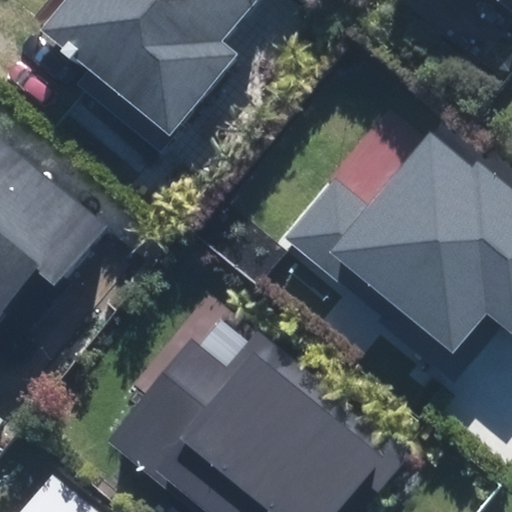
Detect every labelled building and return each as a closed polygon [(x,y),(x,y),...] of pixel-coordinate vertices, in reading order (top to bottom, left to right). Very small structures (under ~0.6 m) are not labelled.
[(77,83),(160,152),(238,58),(219,42),(254,0),(66,0),(42,30),(89,68),(77,83)] [(511,0),(496,0),(511,12),(511,0)] [(0,351),(129,205),(0,90),(0,351)] [(511,163),(455,115),(384,199),(349,169),(290,238),(468,390),(511,337),(511,163)] [(398,511),(401,509),(387,497),(421,455),(382,424),(220,292),(142,387),(152,395),(118,437),(209,511),(398,511)] [(109,511),(63,474),(31,511),(109,511)]
